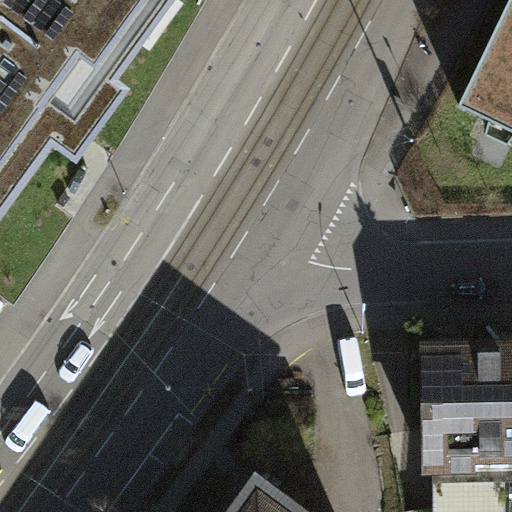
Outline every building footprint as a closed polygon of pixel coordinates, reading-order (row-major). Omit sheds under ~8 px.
[(0,0),(0,196),(51,127),(81,149),(92,134),(135,76),(121,65),(169,0),(0,0)] [(511,0),(510,0),(460,107),(511,131),(511,0)] [(511,452),(511,344),(426,346),(427,466),(435,466),(471,466),(471,453),(505,453),(511,452)] [(471,466),(435,466),(435,511),(505,511),(505,453),(471,453),(471,466)] [(294,511),(258,485),(237,511),(294,511)]
